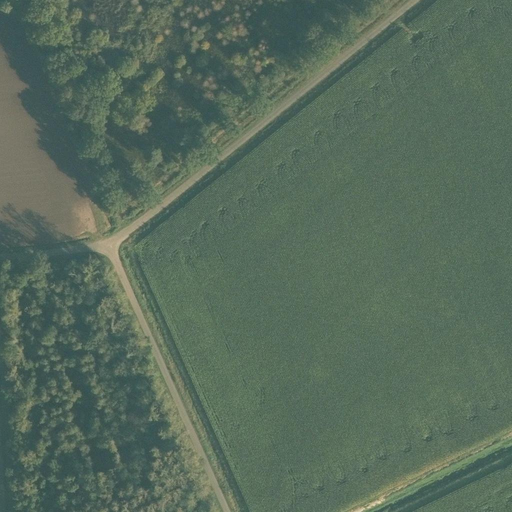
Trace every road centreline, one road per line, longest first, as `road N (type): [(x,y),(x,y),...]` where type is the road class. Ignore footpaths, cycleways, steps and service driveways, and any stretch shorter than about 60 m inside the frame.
road 1 (unclassified): [(115,237),(413,0)]
road 2 (unclassified): [(228,511),(115,237)]
road 3 (track): [(0,7),(24,13),(118,214),(115,237)]
